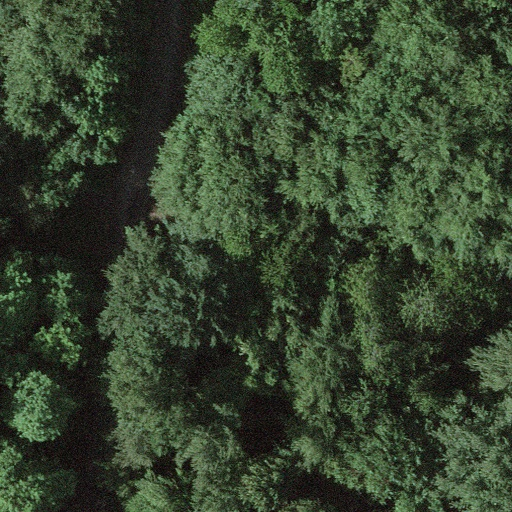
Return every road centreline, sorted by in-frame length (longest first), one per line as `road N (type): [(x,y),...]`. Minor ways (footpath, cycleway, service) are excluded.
road 1 (track): [(165,0),(136,156),(100,511)]
road 2 (track): [(0,210),(136,156)]
